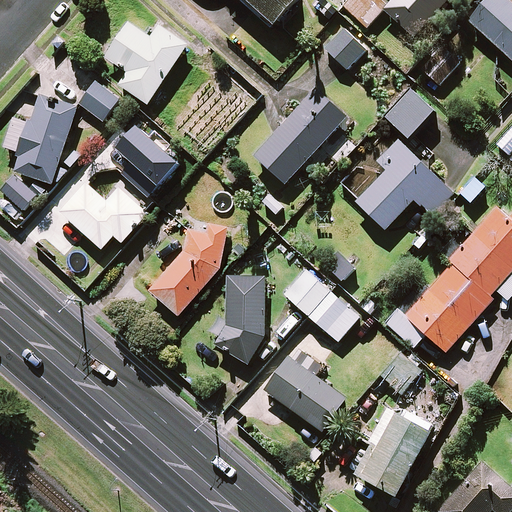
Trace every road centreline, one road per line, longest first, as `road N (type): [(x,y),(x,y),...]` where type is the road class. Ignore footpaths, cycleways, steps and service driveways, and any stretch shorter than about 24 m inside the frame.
road 1 (trunk): [(194,511),(0,339)]
road 2 (secondary): [(0,263),(154,415)]
road 3 (trunk): [(0,293),(154,415)]
road 4 (trunk): [(154,415),(263,511)]
